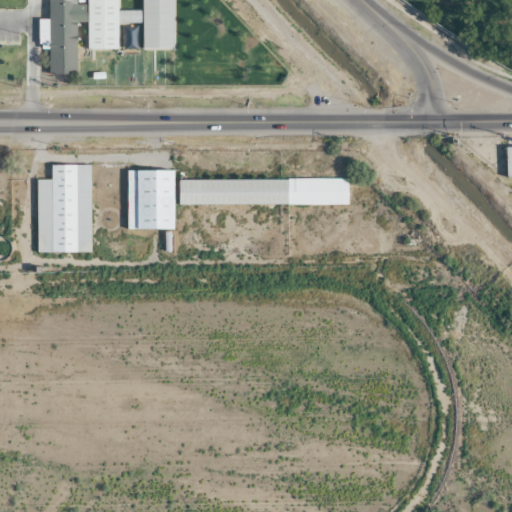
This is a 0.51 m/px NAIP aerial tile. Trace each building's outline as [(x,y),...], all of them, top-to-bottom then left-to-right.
[(46,0),(47,75),(75,75),(75,23),(86,23),(86,51),(116,50),(115,24),(140,24),(140,50),(171,50),(170,0),(139,0),(140,11),(115,11),(115,0),(46,0)] [(121,51),(134,51),(134,31),(121,31),(121,51)] [(89,166),(49,166),(49,181),(35,181),(35,253),(88,253),(89,166)] [(125,230),(171,230),(171,171),(125,171),(125,230)] [(176,180),(176,205),(346,205),(346,180),(176,180)]
